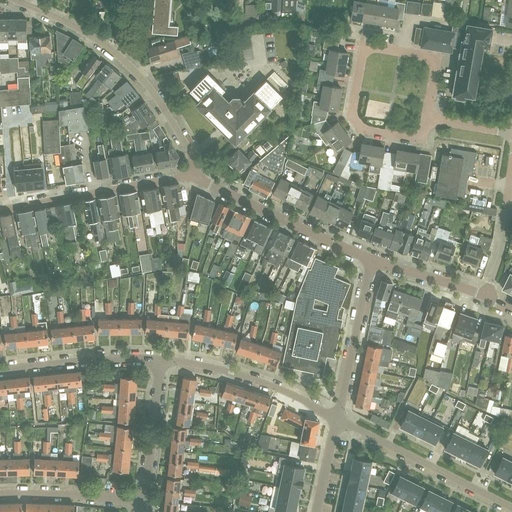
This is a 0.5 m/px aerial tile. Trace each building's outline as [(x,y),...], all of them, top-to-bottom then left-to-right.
[(171,25),(172,0),(154,0),(152,32),(177,34),(178,26),(171,25)] [(273,11),(282,11),(282,0),(272,0),(272,11),(273,11)] [(282,22),(282,21),(292,21),(292,20),(295,20),(295,12),(295,0),(282,0),(282,11),(273,11),(273,22),(282,22)] [(295,0),(295,12),(295,20),(295,21),(304,21),(304,13),(305,13),(305,0),(295,0)] [(445,0),(444,11),(453,12),(454,0),(445,0)] [(361,21),(365,3),(353,1),(350,19),(361,21)] [(420,3),(407,1),(405,13),(418,15),(420,3)] [(387,7),(384,25),(396,27),(397,19),(402,20),(405,4),(395,2),(394,9),(387,7)] [(434,2),(432,16),(442,17),(444,3),(434,2)] [(373,23),(376,5),(365,3),(361,21),(373,23)] [(432,4),(422,3),(420,14),(430,16),(432,4)] [(376,5),(373,23),(384,25),(387,7),(376,5)] [(257,16),(245,15),(245,25),(257,25),(257,16)] [(8,39),(17,39),(17,19),(8,19),(8,39)] [(17,39),(17,49),(27,49),(27,34),(27,21),(27,19),(17,19),(17,39)] [(465,95),(474,97),(482,46),(488,47),(489,41),(489,40),(489,39),(486,39),(487,35),(489,36),(490,35),(490,34),(491,34),(491,29),(467,25),(467,28),(461,48),(453,93),(455,94),(454,99),(464,100),(465,95)] [(452,47),(461,48),(467,28),(452,26),(451,31),(424,27),(420,47),(451,53),(452,47)] [(421,45),(423,29),(416,27),(413,44),(421,45)] [(72,39),(56,31),(58,58),(58,62),(59,62),(60,59),(64,53),(72,39)] [(50,36),(40,37),(42,67),(47,66),(46,59),(51,59),(50,36)] [(42,75),(42,67),(40,37),(30,38),(31,60),(35,59),(36,76),(42,75)] [(72,39),(64,53),(60,59),(59,62),(63,65),(61,67),(66,71),(82,45),(74,40),(72,39)] [(161,59),(162,61),(178,56),(174,41),(164,44),(163,40),(151,43),(153,48),(148,49),(151,62),(161,59)] [(329,55),(328,61),(345,64),(347,53),(338,51),(339,44),(325,42),(323,54),(329,55)] [(199,51),(182,54),(187,69),(204,67),(199,51)] [(78,82),(76,84),(79,86),(81,87),(92,73),(97,66),(101,61),(92,55),(89,59),(87,58),(80,67),(82,68),(81,70),(84,73),(78,81),(78,82)] [(0,60),(1,73),(10,73),(9,57),(0,57),(0,60)] [(18,57),(9,57),(10,73),(17,72),(19,72),(18,67),(18,57)] [(326,73),(320,72),(319,78),(333,80),(334,74),(343,76),(345,64),(328,61),(326,73)] [(99,78),(91,88),(85,95),(90,99),(92,96),(95,91),(114,68),(107,63),(106,64),(105,63),(95,76),(99,78)] [(17,72),(18,84),(30,83),(29,71),(25,71),(25,67),(18,67),(19,72),(17,72)] [(121,74),(114,68),(95,91),(100,95),(108,85),(111,88),(121,75),(120,75),(121,74)] [(173,73),(173,75),(176,83),(176,84),(181,90),(185,86),(181,81),(178,71),(173,73)] [(208,72),(190,90),(201,101),(197,105),(218,126),(225,133),(236,143),(237,142),(244,134),(290,86),(274,72),(245,101),(244,100),(243,101),(239,98),(233,98),(229,102),(221,94),(225,89),(208,72)] [(165,77),(167,86),(176,83),(173,75),(165,77)] [(323,91),(322,97),(339,100),(341,89),(332,87),(333,80),(319,78),(317,88),(318,90),(323,91)] [(117,94),(108,102),(112,106),(133,88),(127,80),(114,91),(117,94)] [(19,95),(30,94),(30,83),(18,84),(18,88),(19,95)] [(0,106),(31,104),(30,94),(19,95),(18,88),(0,89),(0,106)] [(139,96),(133,88),(112,106),(115,110),(124,102),(127,106),(139,96)] [(69,103),(70,108),(83,106),(81,91),(69,92),(69,103)] [(98,102),(92,96),(90,99),(88,100),(87,105),(97,103),(98,102)] [(337,112),(339,100),(322,97),(320,106),(314,105),(312,116),(326,118),(327,110),(337,112)] [(143,102),(140,98),(131,104),(134,108),(131,111),(134,114),(129,118),(127,115),(123,118),(125,127),(150,110),(144,101),(143,102)] [(59,100),(59,110),(70,108),(69,103),(67,103),(67,99),(59,100)] [(44,102),(45,105),(45,112),(58,111),(58,101),(44,102)] [(45,113),(45,112),(45,105),(30,106),(31,114),(45,113)] [(59,119),(59,125),(68,124),(69,134),(88,131),(84,105),(83,106),(70,108),(59,110),(59,119)] [(85,108),(86,116),(94,114),(92,106),(85,108)] [(126,134),(138,132),(134,126),(139,123),(142,127),(155,118),(150,110),(125,127),(126,134)] [(59,125),(59,119),(42,121),(45,154),(58,153),(61,153),(59,125)] [(152,129),(159,125),(156,120),(147,126),(150,130),(152,129)] [(311,125),(310,125),(317,135),(318,134),(329,125),(326,121),(325,121),(311,125)] [(326,145),(330,142),(344,132),(337,122),(331,127),(329,125),(318,134),(326,145)] [(152,129),(158,137),(160,137),(161,139),(163,139),(168,166),(174,165),(178,156),(159,125),(152,129)] [(152,129),(150,130),(151,139),(158,137),(152,129)] [(138,132),(139,141),(145,170),(154,168),(151,153),(147,153),(145,142),(145,140),(150,139),(149,130),(138,132)] [(133,139),(135,144),(137,155),(132,156),(135,172),(145,170),(139,141),(138,132),(126,134),(127,140),(133,139)] [(344,132),(330,142),(337,152),(351,141),(344,132)] [(266,198),(270,190),(277,174),(281,173),(286,155),(291,134),(270,151),(264,157),(250,185),(248,188),(257,193),(266,198)] [(119,136),(115,136),(115,138),(116,144),(122,176),(131,174),(127,154),(122,155),(120,143),(119,136)] [(156,152),(158,168),(168,166),(163,139),(161,139),(160,137),(158,137),(160,151),(156,152)] [(112,148),(108,149),(109,157),(112,175),(113,178),(122,176),(116,144),(115,138),(110,139),(112,148)] [(61,153),(58,153),(60,167),(63,166),(66,184),(76,183),(70,150),(70,144),(60,146),(61,153)] [(76,183),(85,181),(82,163),(77,164),(74,149),(74,144),(70,144),(70,150),(76,183)] [(99,160),(94,161),(96,177),(99,177),(100,178),(103,178),(103,176),(108,175),(103,144),(97,145),(98,153),(97,153),(99,160)] [(350,167),(349,168),(362,170),(364,163),(369,164),(372,146),(361,145),(360,153),(354,152),(353,153),(351,157),(350,167)] [(372,146),(369,164),(381,166),(381,168),(387,169),(389,158),(383,157),(384,151),(384,148),(372,146)] [(251,161),(257,154),(252,150),(246,156),(238,148),(227,160),(234,167),(235,166),(241,172),(251,162),(251,161)] [(337,163),(333,174),(339,177),(340,177),(345,167),(346,164),(351,152),(344,148),(337,163)] [(451,148),(450,154),(449,153),(448,155),(442,154),(435,195),(456,198),(464,199),(468,175),(472,176),(476,152),(451,148)] [(387,169),(383,189),(390,190),(391,184),(393,173),(398,174),(401,174),(404,175),(405,170),(408,153),(397,151),(396,154),(395,159),(389,158),(387,169)] [(419,161),(420,155),(408,153),(405,170),(417,172),(415,182),(426,183),(430,163),(419,161)] [(44,154),(32,155),(33,163),(35,188),(44,187),(42,162),(45,162),(44,154)] [(243,182),(250,185),(264,157),(250,168),(243,182)] [(24,169),(26,189),(35,188),(33,163),(23,164),(24,169)] [(307,169),(301,165),(298,170),(305,173),(307,169)] [(345,167),(340,177),(347,180),(351,173),(349,171),(345,167)] [(324,173),(313,168),(310,173),(321,178),(324,173)] [(381,168),(377,188),(383,189),(387,169),(381,168)] [(17,190),(26,189),(24,169),(15,170),(17,190)] [(325,178),(334,182),(336,178),(327,174),(325,178)] [(283,199),(291,184),(280,179),(272,194),(283,199)] [(170,186),(175,216),(176,221),(180,220),(178,205),(182,205),(179,184),(170,186)] [(301,189),(291,184),(283,199),(294,205),(301,189)] [(391,184),(390,190),(401,192),(402,186),(399,185),(391,184)] [(363,198),(367,187),(361,185),(356,201),(362,203),(363,198)] [(175,216),(170,186),(161,187),(165,208),(168,207),(170,222),(176,221),(175,216)] [(377,188),(367,187),(363,198),(372,201),(377,188)] [(158,188),(149,189),(154,219),(155,226),(157,234),(161,233),(159,224),(164,223),(158,188)] [(144,216),(149,215),(151,227),(155,226),(154,219),(149,189),(140,191),(144,216)] [(312,195),(301,189),(294,205),(305,210),(312,195)] [(394,193),(387,190),(385,197),(392,200),(394,193)] [(136,192),(128,193),(134,227),(138,226),(135,213),(140,212),(136,192)] [(134,227),(128,193),(119,195),(123,215),(127,214),(129,228),(134,227)] [(199,222),(206,197),(197,193),(190,219),(199,222)] [(310,213),(321,218),(329,201),(331,196),(326,193),(323,199),(318,196),(310,213)] [(113,230),(115,241),(116,244),(120,244),(116,223),(120,222),(115,195),(107,197),(113,230)] [(113,230),(107,197),(98,199),(103,227),(105,228),(108,242),(115,241),(113,230)] [(215,201),(206,197),(199,222),(208,225),(215,201)] [(88,223),(93,222),(94,231),(93,231),(95,241),(103,239),(101,227),(100,228),(95,199),(84,201),(88,223)] [(444,208),(446,201),(437,199),(435,205),(444,208)] [(335,204),(329,201),(321,218),(333,223),(341,207),(342,203),(337,201),(335,204)] [(72,203),(64,205),(70,236),(71,242),(73,250),(72,250),(72,252),(78,251),(76,241),(72,224),(76,223),(72,203)] [(228,208),(219,203),(214,214),(216,215),(213,222),(217,224),(213,232),(216,234),(228,208)] [(64,205),(51,207),(54,224),(59,223),(60,226),(64,226),(66,237),(67,243),(71,242),(70,236),(64,205)] [(347,210),(341,207),(333,223),(345,229),(354,209),(349,206),(347,210)] [(51,207),(35,210),(39,230),(41,239),(43,250),(49,249),(45,232),(49,231),(48,225),(54,224),(51,207)] [(483,213),(496,215),(497,209),(484,207),(483,213)] [(237,212),(230,209),(222,226),(225,228),(221,236),(225,238),(237,212)] [(33,210),(25,212),(31,242),(32,246),(36,245),(35,239),(38,238),(33,210)] [(370,242),(379,245),(387,217),(389,213),(383,211),(379,225),(375,224),(370,242)] [(25,212),(16,214),(21,234),(25,233),(27,247),(32,246),(31,242),(25,212)] [(243,215),(237,212),(225,238),(228,239),(231,241),(235,232),(243,215)] [(387,217),(379,245),(388,248),(395,225),(390,224),(394,214),(389,212),(389,213),(387,217)] [(398,251),(408,221),(410,213),(406,212),(403,221),(399,219),(389,248),(398,251)] [(356,234),(369,238),(376,218),(363,213),(356,234)] [(410,213),(408,221),(398,251),(406,253),(412,235),(409,233),(415,215),(410,213)] [(19,247),(12,214),(0,216),(0,224),(2,236),(8,234),(11,249),(19,247)] [(235,232),(231,241),(225,254),(232,257),(250,218),(243,215),(235,232)] [(426,219),(420,217),(418,224),(424,226),(426,219)] [(259,222),(252,219),(240,245),(247,248),(259,222)] [(257,242),(265,225),(259,222),(247,248),(250,249),(253,251),(257,242)] [(257,242),(253,251),(260,254),(272,228),(265,225),(257,242)] [(438,227),(437,229),(433,240),(439,242),(434,257),(449,262),(454,246),(445,243),(449,231),(438,227)] [(427,260),(433,240),(437,229),(432,228),(430,234),(426,232),(417,257),(427,260)] [(266,257),(269,258),(281,232),(274,229),(266,247),(270,249),(266,257)] [(409,254),(417,257),(426,232),(423,231),(423,230),(418,229),(409,254)] [(287,235),(281,232),(269,258),(268,260),(267,262),(274,265),(275,261),(279,253),(287,235)] [(294,239),(287,235),(279,253),(275,261),(274,265),(278,267),(281,260),(284,261),(294,239)] [(476,247),(467,244),(469,240),(463,239),(459,252),(464,254),(462,259),(477,265),(482,250),(488,252),(492,240),(485,237),(484,241),(479,239),(476,247)] [(291,268),(303,243),(296,240),(284,265),(291,268)] [(297,271),(299,267),(301,263),(310,246),(303,243),(291,268),(294,270),(297,271)] [(316,249),(310,246),(301,263),(299,267),(303,269),(298,280),(302,282),(306,273),(309,268),(308,266),(316,249)] [(101,262),(108,260),(106,249),(99,251),(101,262)] [(151,271),(161,269),(159,257),(149,259),(151,271)] [(350,283),(334,277),(338,267),(315,257),(311,267),(309,268),(297,297),(282,366),(313,373),(313,375),(313,376),(314,377),(315,378),(316,379),(317,379),(318,379),(320,379),(321,378),(322,377),(322,376),(322,375),(326,357),(334,359),(335,359),(335,358),(336,358),(336,357),(335,357),(335,356),(343,319),(342,319),(344,308),(341,307),(350,283)] [(140,261),(142,273),(151,271),(149,259),(140,261)] [(193,260),(190,268),(196,270),(199,262),(193,260)] [(120,263),(109,265),(112,277),(122,275),(122,274),(121,269),(120,263)] [(506,291),(507,292),(511,294),(511,292),(511,268),(511,267),(508,273),(510,274),(502,289),(506,291)] [(217,271),(211,269),(209,275),(214,277),(217,271)] [(200,273),(187,271),(185,282),(198,285),(200,273)] [(226,271),(220,283),(225,286),(228,287),(234,274),(226,271)] [(252,275),(245,272),(237,290),(244,294),(244,292),(252,275)] [(31,281),(34,291),(42,289),(40,279),(31,281)] [(374,306),(370,325),(375,326),(381,298),(386,299),(391,282),(390,282),(390,281),(386,280),(385,280),(381,279),(374,306)] [(9,282),(11,295),(32,290),(31,284),(16,287),(15,281),(9,282)] [(252,288),(250,294),(249,296),(258,300),(259,299),(262,293),(252,288)] [(384,316),(395,319),(396,311),(402,293),(392,290),(384,316)] [(283,302),(286,295),(280,292),(276,299),(283,302)] [(396,311),(395,319),(396,319),(398,312),(409,316),(405,327),(407,328),(405,333),(419,337),(423,326),(413,323),(415,318),(421,300),(402,293),(396,311)] [(427,318),(425,322),(435,326),(436,325),(437,325),(437,324),(443,307),(442,306),(443,306),(438,304),(439,302),(430,299),(427,308),(428,309),(425,317),(427,318)] [(430,347),(428,353),(443,357),(444,349),(446,344),(439,341),(444,329),(445,326),(452,328),(454,321),(450,320),(455,308),(452,307),(453,304),(445,301),(444,304),(443,307),(437,324),(437,325),(430,347)] [(179,317),(178,322),(177,336),(188,337),(190,314),(183,313),(182,317),(179,317)] [(460,313),(452,336),(460,339),(469,316),(460,313)] [(158,315),(157,320),(156,334),(167,335),(168,321),(168,315),(160,315),(158,315)] [(177,316),(169,315),(168,315),(168,321),(167,335),(177,336),(178,322),(179,317),(177,316)] [(469,316),(460,339),(475,344),(478,333),(473,331),(477,319),(469,316)] [(83,320),(83,326),(84,340),(95,339),(94,325),(88,325),(87,319),(85,319),(85,320),(83,320)] [(98,319),(98,334),(109,334),(109,319),(98,319)] [(109,319),(109,334),(120,333),(120,319),(109,319)] [(120,333),(131,333),(130,319),(127,319),(120,319),(120,333)] [(131,333),(142,333),(141,319),(130,319),(131,333)] [(156,334),(157,320),(147,319),(145,333),(156,334)] [(490,339),(494,323),(484,321),(478,346),(484,348),(486,338),(490,339)] [(36,325),(36,331),(38,345),(49,344),(46,322),(38,323),(38,325),(36,325)] [(58,322),(50,323),(52,343),(63,342),(62,328),(61,322),(58,323),(58,322)] [(503,325),(494,323),(490,339),(486,356),(491,357),(494,347),(498,348),(499,341),(503,325)] [(202,341),(206,327),(195,324),(192,338),(202,341)] [(223,331),(216,329),(213,343),(223,345),(226,331),(228,326),(225,325),(225,324),(223,331)] [(370,325),(368,332),(380,335),(381,328),(375,326),(370,325)] [(6,349),(17,347),(15,333),(14,328),(12,328),(12,326),(9,327),(10,334),(4,334),(6,349)] [(74,341),(84,340),(83,326),(80,326),(72,327),(74,341)] [(63,342),(74,341),(72,327),(65,328),(62,328),(63,342)] [(213,343),(216,329),(206,327),(202,341),(213,343)] [(27,346),(38,345),(36,331),(33,331),(26,332),(27,346)] [(234,348),(237,334),(226,331),(223,345),(234,348)] [(18,333),(15,333),(17,347),(27,346),(26,332),(18,333)] [(367,340),(369,340),(378,342),(380,335),(368,332),(367,340)] [(505,333),(502,349),(507,350),(506,356),(509,357),(507,364),(511,365),(511,362),(511,359),(511,357),(511,355),(511,351),(511,335),(509,333),(505,333)] [(392,337),(381,334),(379,343),(390,346),(392,337)] [(247,356),(251,342),(241,338),(236,352),(247,356)] [(254,343),(251,342),(247,356),(257,359),(261,345),(254,343)] [(257,359),(267,362),(271,349),(269,348),(261,345),(257,359)] [(368,345),(365,357),(379,360),(380,353),(389,355),(391,350),(368,345)] [(275,350),(271,349),(267,362),(277,366),(282,352),(275,350)] [(379,360),(365,357),(362,369),(376,372),(378,365),(387,367),(388,362),(379,360)] [(425,368),(423,378),(436,386),(440,372),(425,368)] [(386,374),(376,372),(362,369),(360,381),(374,384),(375,377),(398,382),(399,377),(386,374)] [(440,372),(436,386),(448,392),(452,373),(440,370),(440,372)] [(80,372),(69,373),(71,392),(74,392),(76,391),(76,385),(82,385),(80,372)] [(69,373),(57,374),(58,387),(64,386),(65,393),(68,392),(71,392),(69,373)] [(57,374),(45,376),(47,394),(50,394),(53,394),(53,388),(58,387),(57,374)] [(45,376),(33,377),(34,390),(41,389),(42,395),(44,395),(47,394),(45,376)] [(114,384),(114,387),(135,389),(136,378),(121,377),(121,383),(114,382),(114,384)] [(183,377),(181,388),(194,390),(196,379),(183,377)] [(29,378),(18,379),(20,397),(23,397),(25,397),(24,391),(30,390),(29,378)] [(18,379),(6,380),(7,393),(13,392),(14,398),(16,398),(20,397),(18,379)] [(374,384),(360,381),(358,393),(371,396),(373,388),(383,390),(384,386),(380,385),(374,384)] [(211,390),(210,393),(215,393),(215,392),(220,394),(224,383),(219,382),(217,387),(211,386),(211,390)] [(222,395),(233,398),(237,386),(226,383),(222,395)] [(249,390),(237,386),(233,398),(245,402),(249,390)] [(114,391),(114,392),(120,393),(120,399),(134,400),(135,389),(114,387),(114,391)] [(194,390),(181,388),(180,400),(192,402),(194,390)] [(475,405),(486,410),(489,399),(484,398),(485,391),(478,389),(475,405)] [(249,390),(245,402),(250,404),(248,410),(251,411),(252,410),(254,411),(260,394),(249,390)] [(381,398),(371,396),(358,393),(355,405),(369,408),(370,400),(380,402),(381,398)] [(401,402),(405,394),(398,393),(397,401),(401,402)] [(260,394),(254,411),(257,412),(257,413),(265,416),(267,410),(271,398),(260,394)] [(380,405),(380,407),(388,409),(390,405),(391,400),(382,398),(380,405)] [(113,406),(113,410),(134,411),(134,400),(120,399),(119,405),(113,405),(113,406)] [(493,401),(489,399),(486,410),(487,411),(499,417),(500,408),(497,407),(498,403),(493,402),(493,401)] [(180,400),(178,412),(190,414),(192,402),(180,400)] [(511,409),(500,407),(500,408),(499,417),(510,422),(511,411),(511,409)] [(300,442),(314,445),(319,421),(306,418),(305,419),(285,409),(280,419),(303,430),(300,442)] [(112,413),(112,415),(119,415),(118,421),(133,422),(134,411),(113,410),(112,413)] [(412,432),(420,416),(419,416),(408,410),(400,427),(412,432)] [(189,425),(190,414),(178,412),(176,423),(189,425)] [(419,416),(420,416),(412,432),(422,438),(432,419),(421,413),(419,416)] [(370,420),(388,429),(391,423),(373,414),(370,420)] [(422,438),(434,444),(443,425),(432,419),(422,438)] [(453,432),(445,449),(456,455),(465,438),(468,432),(469,430),(457,424),(453,432)] [(111,433),(111,436),(131,438),(133,427),(112,425),(111,433)] [(171,439),(184,440),(186,428),(173,427),(171,439)] [(260,435),(259,439),(256,448),(267,451),(270,437),(260,435)] [(110,440),(110,441),(116,442),(116,448),(130,449),(131,438),(111,436),(110,440)] [(465,438),(456,455),(467,460),(476,444),(465,438)] [(171,439),(170,451),(183,452),(184,440),(171,439)] [(491,441),(487,449),(493,452),(497,444),(491,441)] [(313,461),(316,447),(301,444),(299,452),(290,450),(289,455),(313,461)] [(467,460),(479,466),(487,449),(476,444),(467,460)] [(109,454),(108,458),(129,460),(130,449),(116,448),(115,454),(109,453),(109,454)] [(170,451),(169,462),(182,464),(183,452),(170,451)] [(13,459),(7,459),(7,474),(18,474),(18,452),(15,452),(13,452),(13,459)] [(21,452),(18,452),(18,474),(30,474),(29,458),(23,458),(23,452),(21,452)] [(34,458),(34,474),(45,474),(46,453),(43,452),(41,452),(41,459),(34,458)] [(46,453),(45,474),(56,475),(57,460),(50,459),(51,453),(49,453),(46,453)] [(57,460),(56,475),(67,475),(68,454),(65,454),(63,454),(63,460),(57,460)] [(68,454),(67,475),(79,476),(79,461),(73,460),(73,454),(72,454),(68,454)] [(90,477),(92,457),(83,456),(81,476),(90,477)] [(277,463),(275,474),(282,475),(302,479),(303,473),(303,471),(304,471),(304,470),(304,468),(291,465),(291,464),(292,460),(292,459),(279,457),(278,463),(277,463)] [(506,479),(511,466),(511,461),(502,457),(494,473),(506,479)] [(108,461),(108,463),(114,464),(113,470),(128,472),(129,460),(108,458),(108,461)] [(369,474),(372,462),(353,458),(351,470),(369,474)] [(182,464),(169,462),(168,475),(181,476),(182,464)] [(366,486),(369,474),(351,470),(348,482),(366,486)] [(385,478),(391,481),(395,473),(389,470),(385,478)] [(299,490),(300,486),(301,487),(302,484),(302,482),(303,482),(302,482),(303,479),(302,479),(282,475),(280,486),(299,490)] [(404,498),(403,498),(412,481),(400,476),(391,494),(403,500),(404,498)] [(167,478),(166,490),(179,491),(180,479),(167,478)] [(403,498),(404,498),(415,504),(423,487),(412,481),(403,498)] [(348,482),(346,494),(364,498),(365,492),(369,493),(370,487),(366,486),(348,482)] [(274,485),(271,496),(278,497),(297,501),(297,500),(298,500),(297,500),(298,497),(298,498),(298,497),(299,490),(280,486),(274,485)] [(165,501),(178,503),(179,491),(166,490),(165,501)] [(421,507),(418,511),(432,511),(440,496),(428,490),(420,507),(421,507)] [(343,506),(361,510),(364,498),(346,494),(343,506)] [(269,508),(267,511),(280,511),(281,511),(287,511),(294,511),(296,507),(297,506),(296,506),(296,504),(297,504),(297,503),(297,501),(278,497),(271,496),(269,508)] [(446,511),(452,502),(440,496),(432,511),(446,511)] [(165,501),(163,511),(176,511),(178,503),(165,501)] [(27,503),(26,511),(38,511),(38,504),(27,503)]
